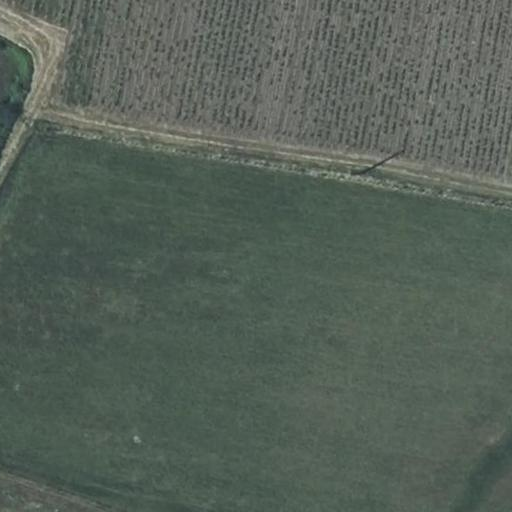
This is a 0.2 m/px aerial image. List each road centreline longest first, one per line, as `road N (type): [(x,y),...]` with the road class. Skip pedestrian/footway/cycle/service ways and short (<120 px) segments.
road 1 (track): [(511,191),(33,107),(0,202)]
road 2 (track): [(0,463),(66,492),(163,511)]
